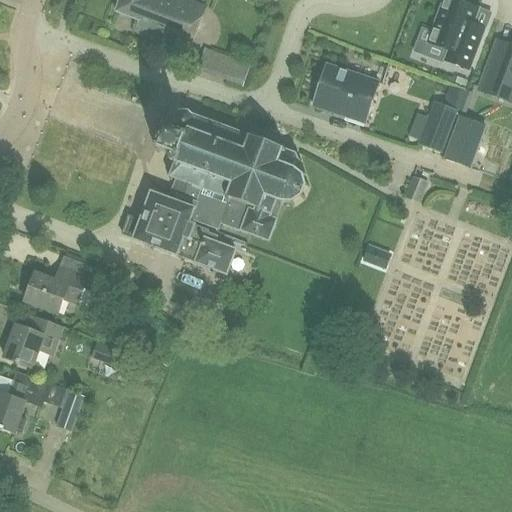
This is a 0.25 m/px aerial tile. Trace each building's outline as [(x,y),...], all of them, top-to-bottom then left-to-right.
[(206,8),(186,0),(121,0),(117,13),(118,13),(139,21),(135,32),(188,53),(206,8)] [(478,9),(452,0),(444,0),(428,44),(448,51),(444,61),(470,71),(485,30),(472,25),(478,9)] [(511,47),(501,44),(493,63),(490,62),(480,91),(511,103),(511,47)] [(379,83),(327,66),(313,106),(346,117),(345,120),(363,126),(364,123),(365,123),(379,83)] [(418,115),(410,137),(420,141),(419,146),(442,155),(458,111),(434,103),(428,119),(418,115)] [(168,201),(194,210),(191,220),(218,230),(220,223),(241,231),(269,242),(277,221),(276,220),(281,206),(282,207),(283,203),(291,203),(292,207),(294,207),(294,202),(300,198),(304,201),(305,199),(302,196),(305,188),(309,189),(309,187),(305,186),(303,178),(307,176),(306,174),(302,176),(296,171),(297,167),(298,162),(302,162),(302,160),(298,161),(296,156),(299,154),(297,152),(295,155),(287,152),(283,150),(285,146),(283,145),(281,149),(253,139),(255,135),(253,134),(251,138),(235,132),(236,128),(234,128),(233,129),(217,123),(217,121),(215,121),(214,124),(196,117),(197,114),(195,113),(194,117),(189,113),(190,110),(189,110),(188,112),(181,112),(181,110),(179,110),(180,113),(176,118),(173,117),(173,119),(175,119),(175,126),(172,126),(173,128),(175,127),(174,131),(168,129),(169,126),(166,125),(165,128),(163,127),(162,129),(164,130),(158,147),(156,146),(155,149),(157,150),(156,152),(159,153),(159,150),(170,155),(169,156),(169,157),(169,158),(170,159),(171,160),(172,161),(173,162),(174,162),(176,162),(171,176),(168,175),(167,177),(170,178),(169,181),(171,182),(172,179),(176,180),(168,201)] [(485,127),(461,118),(445,160),(470,169),(485,127)] [(420,203),(428,183),(414,177),(406,198),(420,203)] [(189,225),(191,220),(194,210),(168,201),(151,194),(140,223),(129,218),(122,236),(134,240),(133,241),(177,257),(177,256),(195,263),(195,264),(226,276),(235,252),(215,244),(217,238),(207,234),(208,232),(189,225)] [(391,254),(368,245),(362,260),(385,269),(391,254)] [(64,300),(65,300),(78,305),(88,279),(98,283),(102,272),(65,257),(56,281),(36,274),(25,302),(58,315),(64,300)] [(62,329),(36,319),(31,331),(16,326),(4,358),(32,369),(39,351),(51,356),(62,329)] [(115,378),(124,353),(108,347),(99,372),(115,378)] [(121,364),(114,380),(135,389),(142,373),(121,364)] [(8,396),(0,393),(0,428),(16,434),(26,403),(42,408),(45,399),(61,405),(66,390),(50,385),(51,384),(17,372),(13,383),(13,382),(8,396)] [(72,433),(85,398),(68,392),(56,427),(72,433)]
